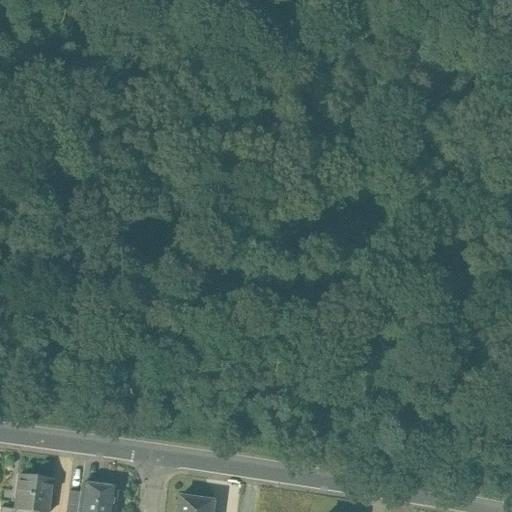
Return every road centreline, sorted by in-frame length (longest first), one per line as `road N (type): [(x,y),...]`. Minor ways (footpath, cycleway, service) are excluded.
road 1 (residential): [(505,511),(164,455)]
road 2 (residential): [(164,455),(0,431)]
